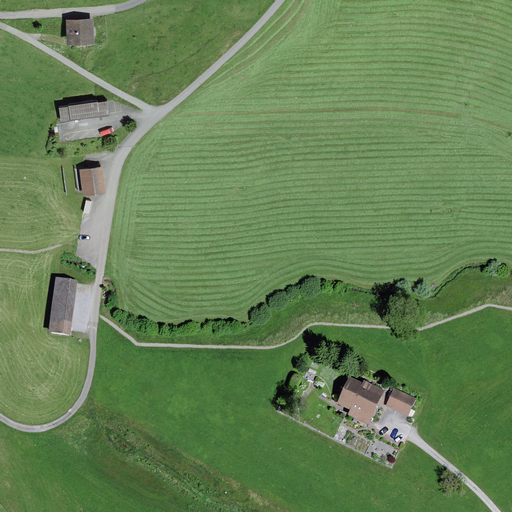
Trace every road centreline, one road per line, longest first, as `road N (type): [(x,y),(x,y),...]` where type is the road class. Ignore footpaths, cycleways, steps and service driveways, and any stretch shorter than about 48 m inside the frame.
road 1 (track): [(103,251),(119,155),(281,0)]
road 2 (track): [(0,416),(47,428),(85,397),(103,251)]
road 3 (track): [(0,24),(156,115)]
road 4 (track): [(139,0),(92,12),(0,17)]
